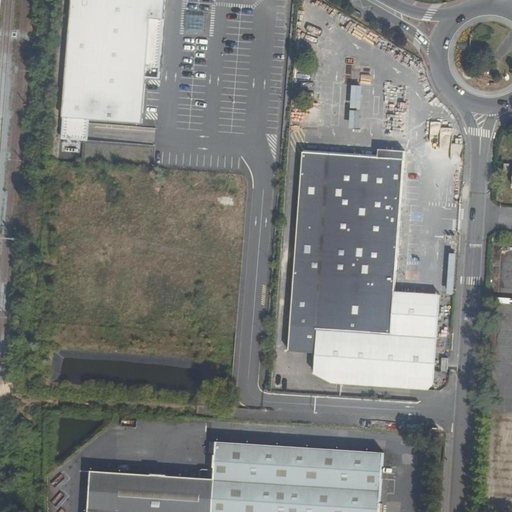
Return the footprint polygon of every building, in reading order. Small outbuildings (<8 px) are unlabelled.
[(72,0),(62,141),(88,143),(90,122),(142,126),(146,80),(160,82),(167,0),(72,0)] [(441,126),(442,121),(432,121),(431,151),(451,153),(452,127),(441,126)] [(309,153),(367,157),(367,145),(310,140),(309,153)] [(412,161),(367,157),(309,153),(304,153),(290,351),(316,353),(317,340),(342,342),(342,331),(392,334),(395,292),(396,276),(404,276),(408,209),(412,161)] [(441,295),(395,292),(392,334),(342,331),(342,342),(317,340),(316,353),(314,373),(332,383),(429,390),(436,385),(437,371),(438,359),(441,295)] [(438,359),(437,371),(447,372),(448,359),(438,359)] [(379,511),(383,454),(308,449),(219,444),(216,481),(151,476),(93,473),(89,511),(379,511)]
